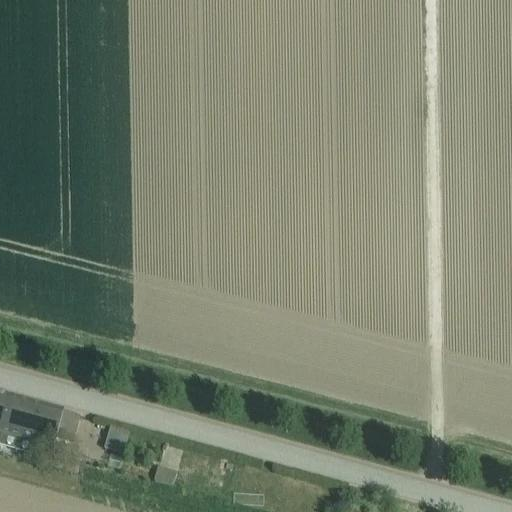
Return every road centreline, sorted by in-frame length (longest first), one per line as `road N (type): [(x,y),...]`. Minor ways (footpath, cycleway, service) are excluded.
road 1 (unclassified): [(493,511),(0,379)]
road 2 (track): [(439,497),(430,0)]
